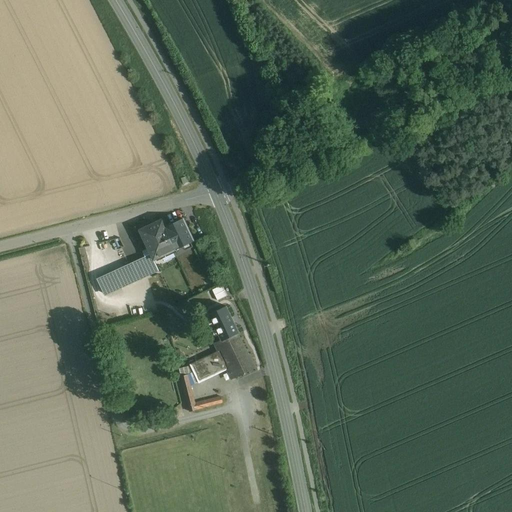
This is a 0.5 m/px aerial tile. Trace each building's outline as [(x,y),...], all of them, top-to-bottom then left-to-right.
[(163,220),(140,231),(152,255),(154,260),(194,241),(184,219),(183,219),(183,220),(166,227),(163,220)] [(111,250),(117,248),(121,262),(127,261),(121,238),(109,242),(111,250)] [(152,255),(117,271),(123,285),(141,276),(139,272),(150,267),(148,262),(154,260),(152,255)] [(150,267),(139,272),(141,276),(152,271),(150,267)] [(117,271),(99,279),(105,293),(123,285),(117,271)] [(222,286),(212,290),(218,301),(227,296),(222,286)] [(226,307),(210,315),(222,340),(237,333),(239,333),(233,322),(226,307)] [(222,340),(218,341),(222,350),(191,365),(199,382),(227,369),(229,373),(232,372),(235,378),(255,368),(249,355),(248,356),(237,333),(222,340)] [(188,375),(181,376),(183,386),(190,384),(188,375)] [(190,384),(183,386),(185,395),(192,393),(190,384)] [(195,404),(192,393),(185,395),(190,412),(196,410),(195,404)] [(221,397),(212,399),(214,405),(223,403),(221,397)] [(214,405),(212,399),(195,404),(196,410),(214,405)]
